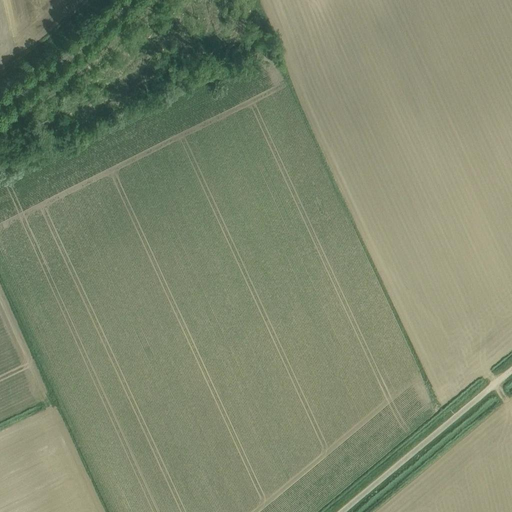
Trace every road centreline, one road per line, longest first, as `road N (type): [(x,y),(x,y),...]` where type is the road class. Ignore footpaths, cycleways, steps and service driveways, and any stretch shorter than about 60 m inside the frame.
road 1 (unclassified): [(347,511),(511,370)]
road 2 (unclassified): [(0,101),(122,0)]
